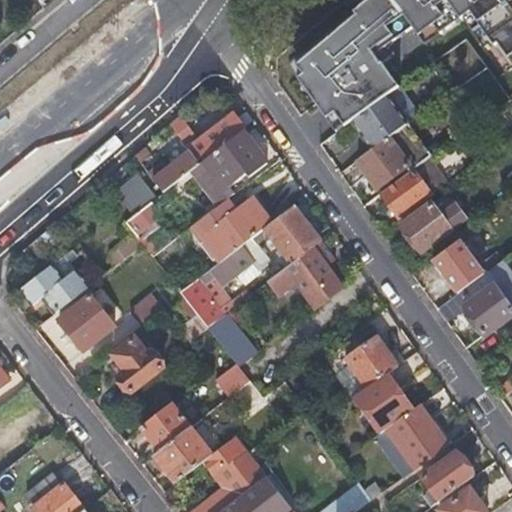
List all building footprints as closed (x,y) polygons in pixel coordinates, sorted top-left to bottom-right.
[(385,95),(397,87),(398,86),(381,62),(390,56),(393,59),(421,39),(418,35),(433,24),(439,33),(469,11),(492,44),(496,42),(511,65),(511,64),(511,0),(371,0),(294,65),(301,74),(296,78),(324,119),(332,113),(342,126),(350,121),(385,95)] [(424,43),(439,33),(433,24),(418,35),(421,39),(424,43)] [(397,87),(385,95),(404,123),(406,122),(416,115),(397,87)] [(385,95),(350,121),(369,148),(386,136),(404,123),(385,95)] [(231,113),(186,148),(196,162),(240,128),(242,127),(231,113)] [(334,132),(342,126),(332,113),(324,119),(334,132)] [(164,123),(168,127),(178,118),(175,114),(164,123)] [(168,127),(180,144),(191,135),(178,118),(168,127)] [(404,123),(386,136),(369,148),(355,159),(354,159),(375,188),(405,167),(407,171),(427,157),(430,155),(406,122),(404,123)] [(195,163),(186,170),(209,198),(215,205),(232,191),(226,185),(239,175),(241,178),(264,161),(240,128),(196,162),(195,163)] [(146,145),(156,137),(153,133),(143,141),(146,145)] [(157,138),(156,137),(146,145),(147,147),(157,138)] [(133,156),(142,148),(139,144),(130,152),(133,156)] [(145,153),(142,148),(133,156),(136,161),(145,153)] [(186,148),(185,149),(195,163),(196,162),(186,148)] [(195,163),(185,149),(155,172),(150,176),(148,177),(159,191),(187,169),(195,163)] [(445,181),(427,157),(407,171),(379,192),(396,216),(445,181)] [(150,176),(155,172),(152,167),(146,171),(150,176)] [(114,192),(131,214),(140,207),(152,197),(135,175),(114,192)] [(215,205),(190,225),(193,229),(218,261),(270,219),(269,218),(260,206),(250,194),(233,207),(225,198),(223,199),(215,205)] [(264,202),(260,206),(269,218),(274,214),(264,202)] [(288,262),(318,239),(291,203),(270,219),(218,261),(178,292),(205,327),(222,313),(239,300),(235,295),(229,300),(218,284),(232,273),(240,284),(257,271),(255,270),(266,261),(267,259),(253,241),(262,234),(265,239),(268,237),(280,253),(277,256),(279,259),(283,256),(288,262)] [(439,215),(430,203),(400,225),(418,250),(448,229),(464,218),(454,205),(439,215)] [(150,256),(167,243),(153,225),(136,238),(140,243),(150,256)] [(140,243),(136,238),(132,234),(130,231),(113,247),(121,258),(122,257),(140,243)] [(340,285),(324,264),(332,257),(318,239),(288,262),(283,266),(280,268),(268,277),(279,291),(293,281),(313,306),(340,285)] [(457,240),(431,259),(455,293),(457,291),(482,273),(484,272),(500,260),(494,252),(482,260),(476,259),(473,262),(457,240)] [(121,258),(113,247),(107,252),(107,260),(112,265),(121,258)] [(41,296),(53,312),(86,286),(66,262),(74,256),(69,249),(56,259),(18,289),(30,304),(41,296)] [(283,266),(288,262),(283,256),(279,259),(276,262),(280,268),(283,266)] [(500,260),(484,272),(482,273),(457,291),(455,293),(463,305),(461,307),(463,310),(481,336),(482,335),(511,313),(511,270),(509,273),(500,260)] [(192,270),(173,285),(178,292),(197,277),(192,270)] [(275,294),(279,291),(268,277),(264,280),(275,294)] [(138,326),(162,307),(150,293),(127,312),(138,326)] [(445,323),(463,310),(461,307),(463,305),(455,293),(434,309),(445,323)] [(87,294),(57,318),(80,350),(112,325),(87,294)] [(236,366),(254,352),(222,313),(205,327),(235,364),(236,366)] [(384,372),(394,365),(372,334),(342,355),(364,386),(384,372)] [(109,355),(115,363),(121,371),(116,375),(115,376),(127,392),(160,366),(147,349),(143,353),(130,338),(109,355)] [(121,371),(115,363),(110,367),(116,375),(121,371)] [(226,396),(247,380),(236,366),(235,364),(214,380),(226,396)] [(383,428),(410,409),(384,372),(364,386),(352,395),(377,432),(383,428)] [(189,427),(188,426),(169,402),(138,427),(157,450),(158,451),(189,427)] [(426,416),(417,404),(410,409),(383,428),(413,468),(442,447),(428,427),(422,419),(426,416)] [(432,424),(426,416),(422,419),(428,427),(432,424)] [(202,460),(211,454),(189,427),(158,451),(157,450),(151,455),(173,484),(202,460)] [(260,480),(263,477),(232,439),(202,460),(223,488),(192,511),(217,511),(238,496),(260,480)] [(470,475),(453,451),(419,477),(420,478),(428,489),(424,492),(420,495),(428,506),(436,500),(470,475)] [(23,494),(28,501),(56,481),(50,473),(23,494)] [(263,477),(260,480),(266,487),(270,484),(264,476),(263,477)] [(428,489),(420,478),(416,480),(424,492),(428,489)] [(238,496),(217,511),(277,511),(282,509),(266,487),(260,480),(238,496)] [(29,507),(32,511),(76,511),(82,508),(62,482),(59,484),(56,481),(28,501),(32,505),(29,507)] [(477,502),(466,487),(436,509),(438,511),(483,511),(484,511),(477,502)]
